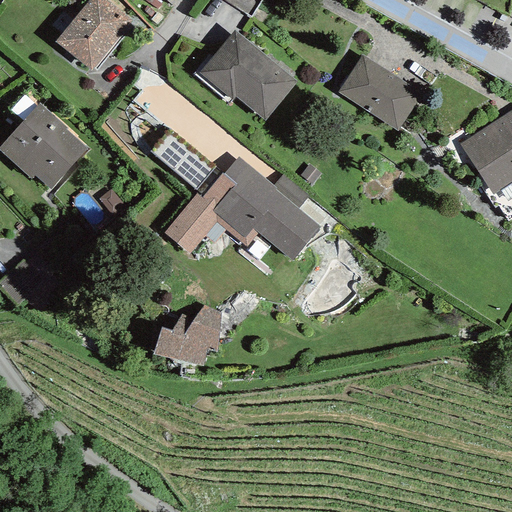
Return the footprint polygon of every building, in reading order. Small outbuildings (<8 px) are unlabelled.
[(105,0),(89,0),(54,42),(90,72),(132,22),(105,0)] [(297,82),(233,31),(198,73),(232,101),(235,97),(265,121),(297,82)] [(419,96),(361,57),(337,92),(396,131),(419,96)] [(67,129),(39,104),(0,146),(0,151),(31,179),(34,176),(51,190),(87,150),(66,131),(67,129)] [(511,108),(459,142),(491,196),(511,182),(511,108)] [(221,173),(168,129),(149,150),(197,192),(195,194),(201,198),(221,173)] [(273,186),(238,157),(223,175),(221,173),(201,198),(195,194),(163,232),(189,254),(216,222),(246,247),(258,233),(292,261),(320,227),(298,209),(308,196),(282,175),(273,186)] [(111,190),(99,199),(114,219),(126,210),(111,190)] [(0,281),(0,288),(16,307),(50,277),(31,255),(0,281)] [(161,327),(153,355),(203,366),(208,350),(216,351),(221,314),(204,306),(193,318),(181,315),(171,331),(161,327)]
